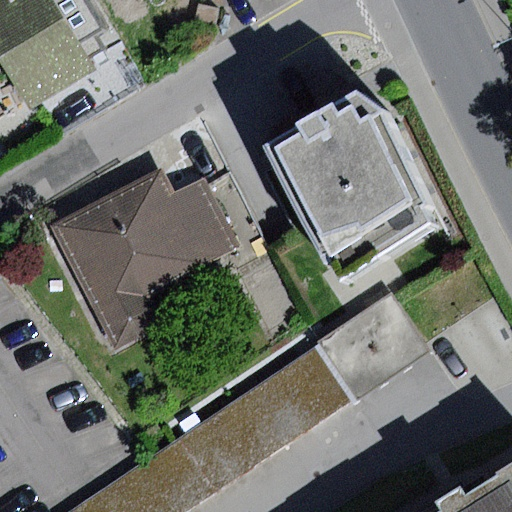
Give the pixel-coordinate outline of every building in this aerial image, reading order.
[(94,72),(51,0),(0,0),(0,59),(30,110),(94,72)] [(387,111),(354,93),(263,148),(326,268),(333,264),(341,282),(430,224),(422,209),(429,205),(387,111)] [(162,169),(52,227),(118,350),(164,325),(148,297),(243,246),(205,175),(174,191),(162,169)] [(312,347),(314,349),(350,402),(352,406),(432,353),(391,293),(312,347)] [(314,349),(67,511),(184,511),(350,402),(314,349)] [(437,510),(434,511),(511,511),(511,462),(466,491),(462,484),(446,494),(432,502),(437,510)]
